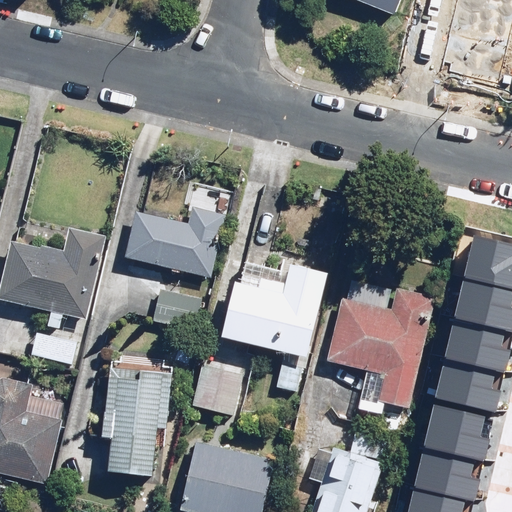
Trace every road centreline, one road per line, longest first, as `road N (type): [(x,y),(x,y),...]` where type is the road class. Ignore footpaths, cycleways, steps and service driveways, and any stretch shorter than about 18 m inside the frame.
road 1 (residential): [(214,91),(511,163)]
road 2 (residential): [(0,42),(214,91)]
